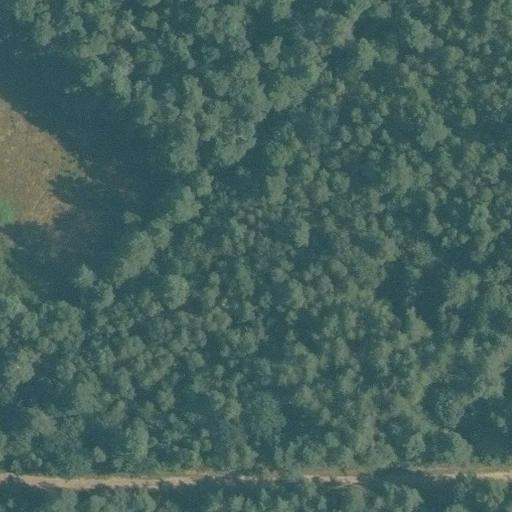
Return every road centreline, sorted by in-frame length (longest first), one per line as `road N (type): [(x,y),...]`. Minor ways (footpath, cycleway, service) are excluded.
road 1 (track): [(0,425),(389,0)]
road 2 (track): [(0,487),(511,477)]
road 3 (track): [(418,511),(511,364)]
